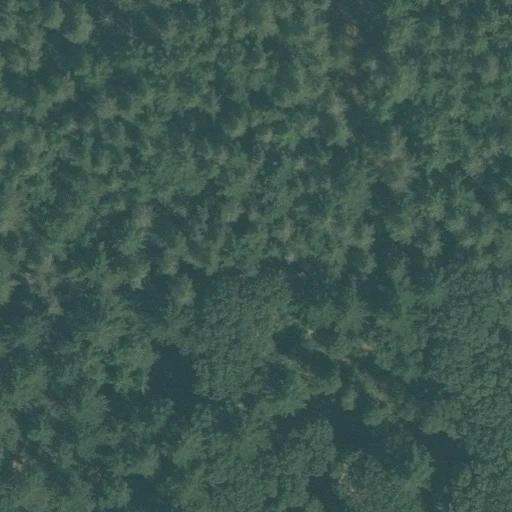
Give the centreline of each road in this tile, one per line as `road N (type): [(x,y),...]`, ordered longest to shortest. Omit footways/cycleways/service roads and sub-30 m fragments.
road 1 (track): [(511,213),(0,288)]
road 2 (track): [(511,252),(0,302)]
road 3 (track): [(449,259),(486,511)]
road 4 (track): [(250,511),(206,283)]
road 5 (track): [(424,262),(380,104)]
